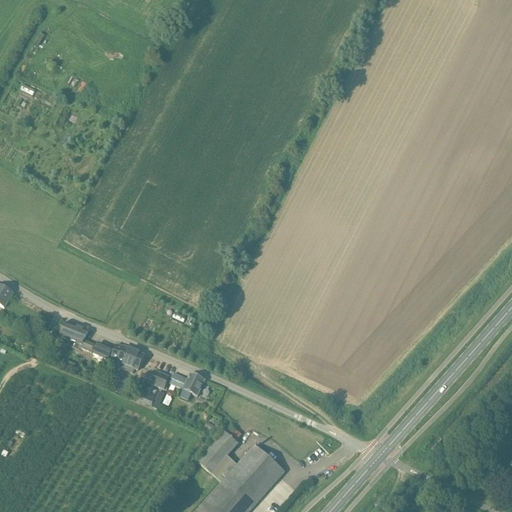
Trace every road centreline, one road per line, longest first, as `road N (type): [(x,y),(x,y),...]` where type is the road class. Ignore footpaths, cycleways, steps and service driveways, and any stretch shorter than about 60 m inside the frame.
road 1 (unclassified): [(381,457),(62,314),(0,278)]
road 2 (primary): [(381,457),(511,309)]
